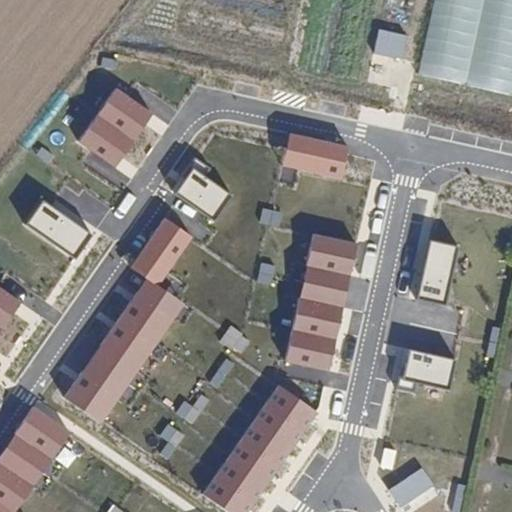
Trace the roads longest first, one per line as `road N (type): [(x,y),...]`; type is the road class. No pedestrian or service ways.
road 1 (residential): [(411,147),(226,106),(197,116),(152,183),(111,271),(0,433)]
road 2 (residential): [(343,475),(411,147)]
